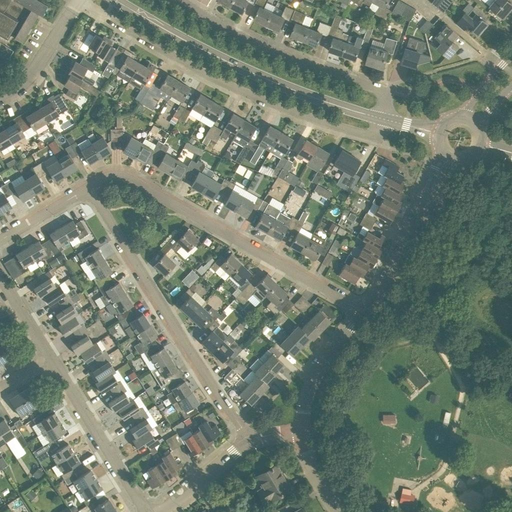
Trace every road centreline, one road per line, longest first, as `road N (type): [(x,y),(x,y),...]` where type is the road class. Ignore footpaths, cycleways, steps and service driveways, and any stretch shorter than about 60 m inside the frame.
road 1 (residential): [(76,3),(273,110),(370,138),(385,120)]
road 2 (residential): [(366,311),(119,175),(84,190)]
road 3 (residential): [(250,441),(84,190)]
road 4 (tertiary): [(385,120),(241,69),(114,0)]
road 5 (residential): [(385,120),(390,93),(263,45),(177,0)]
road 6 (residential): [(143,511),(48,358)]
road 7 (residential): [(366,311),(450,160)]
road 8 (residential): [(300,436),(304,400),(366,311)]
road 9 (residential): [(0,97),(30,79),(76,3)]
